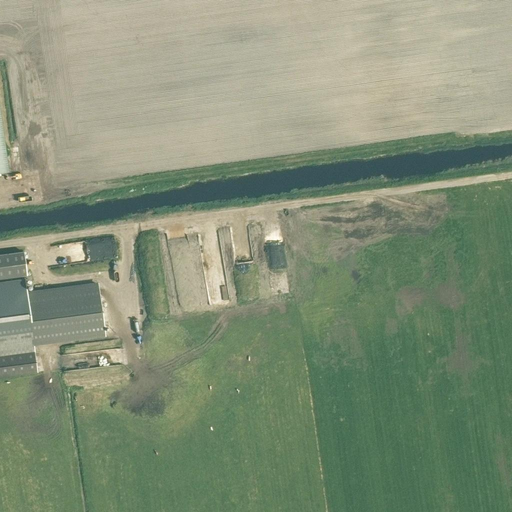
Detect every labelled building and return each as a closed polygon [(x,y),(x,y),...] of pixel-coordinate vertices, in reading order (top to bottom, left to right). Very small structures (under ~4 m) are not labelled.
[(0,108),(0,174),(9,173),(0,108)] [(97,258),(117,257),(116,238),(95,239),(95,251),(97,251),(97,258)] [(0,280),(28,277),(25,254),(0,256),(0,280)] [(27,278),(0,281),(0,379),(38,374),(33,343),(105,333),(98,285),(30,295),(27,278)] [(67,355),(68,370),(131,364),(130,349),(67,355)]
